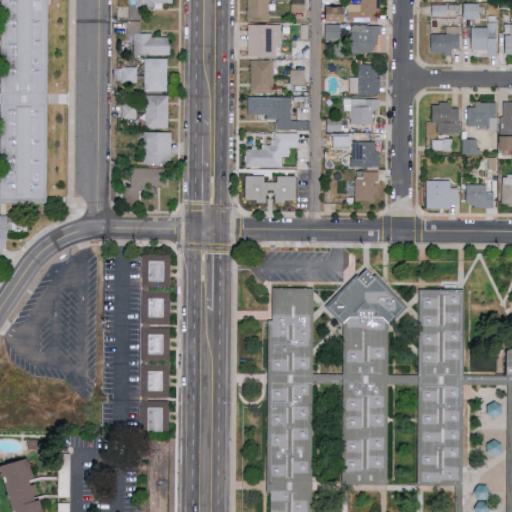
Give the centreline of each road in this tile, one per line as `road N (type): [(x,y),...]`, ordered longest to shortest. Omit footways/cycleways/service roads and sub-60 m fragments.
road 1 (tertiary): [(100,232),(511,233)]
road 2 (secondary): [(195,229),(194,511)]
road 3 (residential): [(408,233),(407,0)]
road 4 (residential): [(100,232),(98,0)]
road 5 (secondary): [(219,231),(220,0)]
road 6 (secondary): [(217,511),(217,312)]
road 7 (tertiary): [(0,312),(41,261),(66,241),(100,232)]
road 8 (secondary): [(196,0),(195,121)]
